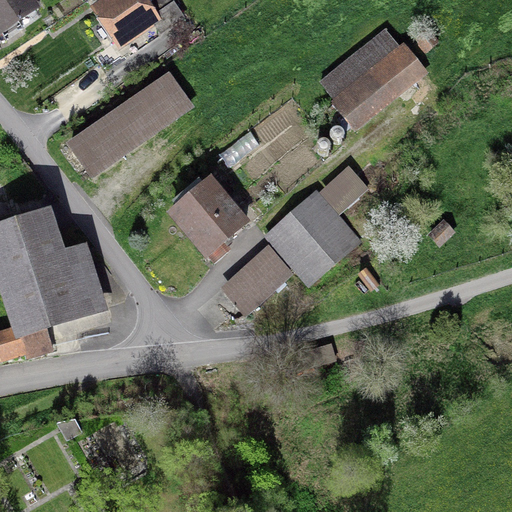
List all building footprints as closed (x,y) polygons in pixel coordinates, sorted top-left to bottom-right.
[(37,6),(32,0),(0,0),(0,28),(1,30),(37,6)] [(161,24),(145,0),(110,0),(99,8),(124,47),(161,24)] [(440,40),(430,27),(414,40),(424,53),(440,40)] [(399,46),(386,29),(320,83),(335,102),(332,105),(355,133),(374,117),(394,141),(445,99),(427,77),(431,73),(405,41),(399,46)] [(194,109),(169,74),(67,146),(92,181),(194,109)] [(318,196),(339,218),(369,190),(348,168),(318,196)] [(251,224),(212,178),(166,218),(206,263),(251,224)] [(318,196),(316,193),(265,239),(311,290),(362,244),(339,218),(318,196)] [(64,255),(51,213),(0,229),(0,296),(11,331),(0,334),(0,364),(0,366),(24,358),(26,362),(54,353),(47,333),(108,314),(86,248),(64,255)] [(292,275),(269,249),(221,292),(244,318),(292,275)]
